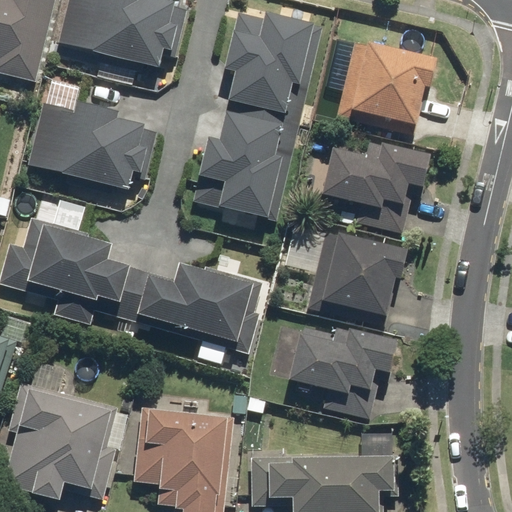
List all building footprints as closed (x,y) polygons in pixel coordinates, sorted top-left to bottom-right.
[(0,0),(0,77),(35,85),(54,0),(0,0)] [(72,0),(62,43),(160,67),(165,45),(173,47),(179,23),(173,21),(178,0),(177,0),(72,0)] [(238,64),(228,104),(302,121),(325,24),(267,11),(265,18),(240,12),(228,62),(238,64)] [(435,64),(352,45),(334,122),(417,142),(435,64)] [(45,101),(29,166),(127,190),(132,168),(140,170),(147,146),(140,144),(146,123),(119,117),(120,111),(75,99),(73,108),(45,101)] [(302,121),(228,104),(217,148),(207,146),(195,195),(220,201),(219,209),(278,223),(302,121)] [(420,196),(428,160),(368,147),(366,153),(332,145),(319,200),(341,205),(337,224),(402,238),(411,194),(420,196)] [(248,363),(271,283),(171,256),(166,274),(114,259),(120,238),(26,212),(18,240),(4,237),(0,250),(0,294),(51,308),(48,322),(96,336),(100,322),(248,363)] [(406,255),(292,228),(282,269),(313,277),(305,312),(388,331),(406,255)] [(387,382),(396,346),(334,332),(330,347),(299,339),(287,388),(325,397),(322,413),(368,423),(378,379),(387,382)] [(0,395),(17,344),(0,338),(0,395)] [(124,413),(18,386),(6,435),(13,437),(0,488),(0,493),(56,508),(60,493),(101,504),(124,413)] [(222,511),(233,421),(139,411),(131,485),(156,488),(154,510),(167,511),(222,511)] [(397,457),(246,461),(247,511),(288,510),(288,511),(375,511),(376,500),(398,499),(397,457)]
